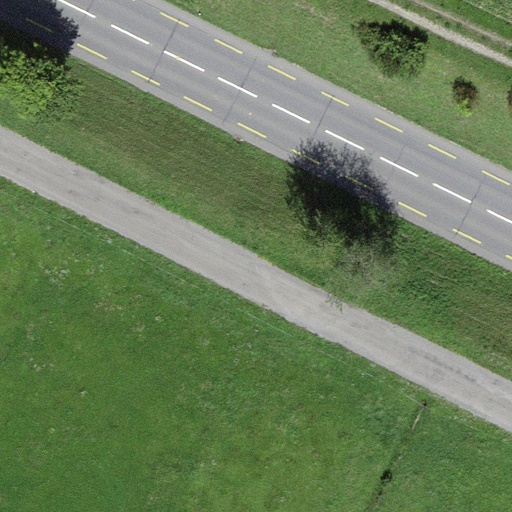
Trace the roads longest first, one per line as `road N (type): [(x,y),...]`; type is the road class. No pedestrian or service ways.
road 1 (primary): [(511,218),(73,0)]
road 2 (track): [(389,0),(511,58)]
